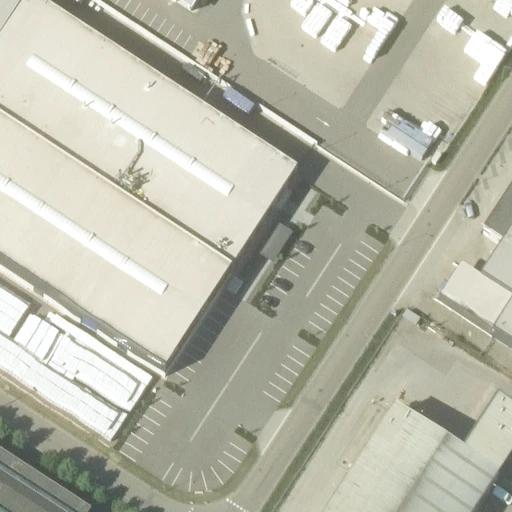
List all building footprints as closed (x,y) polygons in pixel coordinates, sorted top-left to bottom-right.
[(26,0),(0,0),(0,43),(28,1),(26,0)] [(170,0),(189,12),(196,0),(170,0)] [(251,0),(246,10),(253,14),(259,14),(259,53),(266,53),(298,72),(303,72),(308,65),(322,73),(324,71),(336,71),(365,88),(416,0),(251,0)] [(511,190),(482,236),(502,249),(480,283),(511,303),(511,306),(491,338),(511,351),(511,190)] [(478,511),(511,460),(511,415),(497,406),(461,459),(394,415),(331,511),(478,511)] [(0,511),(78,511),(0,461),(0,511)]
